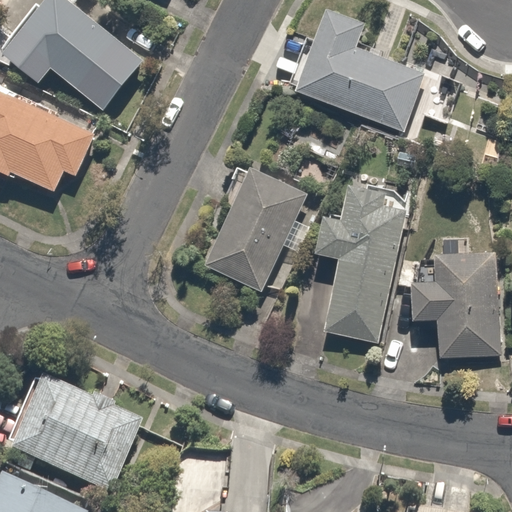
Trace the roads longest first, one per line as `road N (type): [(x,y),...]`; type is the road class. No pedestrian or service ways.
road 1 (residential): [(94,313),(304,408),(450,441),(511,443)]
road 2 (residential): [(94,313),(248,0)]
